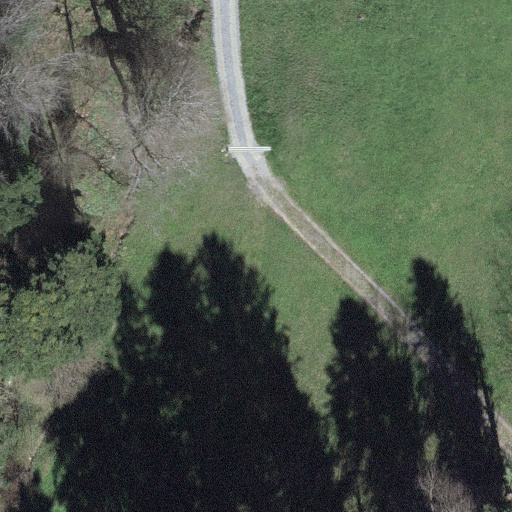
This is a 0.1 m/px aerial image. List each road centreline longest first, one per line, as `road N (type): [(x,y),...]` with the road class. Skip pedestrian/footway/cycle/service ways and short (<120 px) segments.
road 1 (track): [(257,172),(511,446)]
road 2 (track): [(186,511),(246,291),(258,231),(257,172)]
road 3 (track): [(228,0),(231,90),(257,172)]
